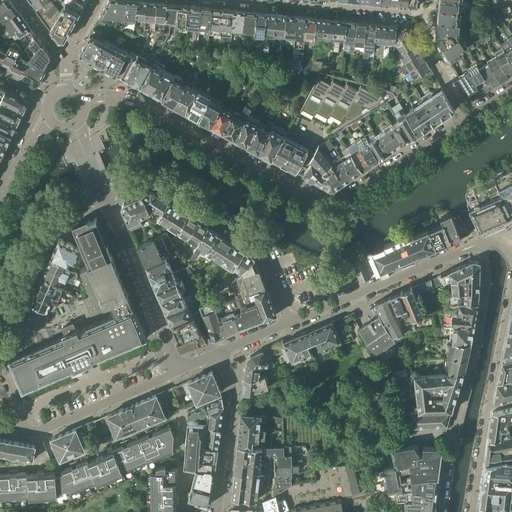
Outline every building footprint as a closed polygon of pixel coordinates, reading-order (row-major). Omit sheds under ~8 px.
[(2,0),(0,2),(0,13),(13,5),(9,0),(2,0)] [(35,0),(32,3),(37,10),(49,0),(35,0)] [(49,0),(37,10),(42,17),(62,3),(64,1),(64,0),(49,0)] [(65,5),(51,29),(59,41),(60,41),(60,42),(61,42),(62,42),(62,41),(63,41),(84,4),(81,2),(76,0),(64,0),(64,1),(62,3),(65,5)] [(108,0),(109,0),(105,6),(100,15),(100,16),(98,19),(97,21),(111,26),(112,25),(116,26),(117,17),(124,18),(126,0),(108,0)] [(127,0),(126,0),(124,18),(123,23),(123,26),(134,29),(136,18),(138,1),(127,0)] [(439,3),(438,10),(461,12),(461,10),(458,10),(459,5),(461,5),(461,0),(438,0),(439,3)] [(147,2),(138,1),(136,18),(141,19),(140,28),(145,28),(145,19),(147,2)] [(157,3),(147,2),(145,19),(151,20),(150,29),(154,31),(155,20),(157,3)] [(42,17),(51,29),(65,5),(62,3),(42,17)] [(167,4),(157,3),(155,20),(161,21),(159,33),(164,33),(167,4)] [(177,5),(167,4),(164,33),(169,34),(170,22),(175,23),(177,5)] [(177,5),(175,23),(174,34),(180,35),(181,26),(187,27),(189,6),(177,4),(177,5)] [(0,13),(0,24),(18,11),(13,5),(0,13)] [(201,7),(189,6),(187,27),(195,27),(195,30),(193,30),(192,39),(198,39),(198,33),(201,7)] [(211,8),(201,7),(198,33),(204,34),(204,36),(206,37),(206,42),(208,42),(208,38),(209,33),(211,8)] [(211,33),(220,34),(223,9),(211,8),(209,33),(211,33)] [(223,9),(220,34),(220,35),(231,36),(232,29),(234,10),(223,9)] [(245,11),(234,10),(232,29),(243,30),(245,11)] [(438,15),(437,22),(457,23),(458,15),(460,15),(461,12),(438,10),(438,15)] [(0,24),(0,31),(2,34),(23,19),(18,11),(0,24)] [(256,13),(245,11),(243,30),(242,41),(246,41),(248,42),(250,31),(255,32),(256,13)] [(267,14),(256,13),(255,32),(253,46),(263,47),(267,14)] [(277,15),(267,14),(263,47),(263,52),(268,52),(269,41),(275,42),(277,15)] [(277,15),(275,42),(284,43),(287,15),(277,15)] [(296,16),(287,15),(284,43),(293,44),(296,16)] [(296,16),(293,44),(293,53),(291,65),(302,68),(303,53),(299,52),(299,46),(304,46),(304,45),(305,38),(307,17),(296,16)] [(316,18),(307,17),(305,38),(304,45),(314,46),(314,44),(316,18)] [(326,19),(316,18),(314,44),(318,44),(318,46),(324,46),(324,45),(326,19)] [(2,34),(0,35),(0,38),(3,37),(5,38),(8,36),(11,35),(14,39),(15,40),(17,37),(19,36),(24,33),(31,41),(36,36),(28,25),(23,19),(2,34)] [(336,20),(326,19),(324,45),(334,46),(334,38),(336,20)] [(346,21),(336,20),(334,38),(334,46),(333,51),(338,51),(339,38),(344,39),(346,21)] [(87,58),(93,61),(104,41),(111,26),(97,21),(91,32),(80,51),(81,55),(81,54),(87,57),(87,58)] [(357,22),(346,21),(344,39),(343,49),(349,50),(354,51),(357,22)] [(366,23),(357,22),(354,51),(358,51),(359,43),(364,44),(366,23)] [(435,38),(436,39),(446,33),(459,34),(460,24),(457,23),(437,22),(435,38)] [(376,24),(366,23),(364,44),(363,55),(373,56),(373,53),(376,24)] [(386,25),(376,24),(373,53),(383,55),(386,25)] [(396,26),(386,25),(383,55),(383,57),(387,58),(389,43),(394,43),(396,26)] [(405,27),(396,26),(394,43),(399,51),(415,42),(405,26),(405,27)] [(508,38),(511,44),(511,32),(508,26),(503,29),(508,38)] [(15,57),(11,66),(37,79),(38,79),(39,79),(44,70),(30,57),(37,50),(30,42),(31,41),(24,33),(19,36),(17,37),(23,45),(25,48),(22,51),(16,58),(15,57)] [(442,48),(443,50),(459,39),(461,38),(459,34),(446,33),(436,39),(439,44),(442,48)] [(36,36),(31,41),(30,42),(37,50),(30,57),(44,70),(50,56),(49,53),(36,36)] [(147,37),(141,47),(146,50),(147,46),(151,49),(157,38),(153,36),(151,39),(147,37)] [(483,36),(475,41),(478,45),(486,40),(483,36)] [(0,41),(3,37),(0,38),(0,46),(6,51),(9,47),(0,41)] [(511,44),(508,38),(499,44),(503,49),(511,64),(511,44)] [(445,54),(447,58),(457,53),(464,48),(465,48),(462,44),(459,39),(443,50),(445,54)] [(100,65),(104,68),(115,47),(104,41),(93,61),(100,65)] [(9,47),(6,51),(1,61),(2,62),(2,63),(6,65),(7,64),(11,66),(15,57),(16,58),(22,51),(25,48),(23,45),(20,47),(18,45),(19,45),(14,42),(13,42),(10,45),(9,47)] [(420,51),(415,42),(399,51),(397,52),(400,57),(393,61),(393,63),(395,66),(402,61),(420,51)] [(112,72),(116,74),(127,53),(115,47),(104,68),(105,68),(105,67),(112,71),(112,72)] [(463,52),(466,50),(464,48),(457,53),(460,58),(463,57),(462,56),(463,52)] [(499,56),(496,58),(508,77),(511,73),(511,64),(503,49),(497,53),(499,56)] [(116,74),(124,78),(138,54),(130,50),(129,53),(127,52),(127,53),(116,74)] [(425,59),(420,51),(402,61),(405,66),(398,70),(400,74),(425,59)] [(460,58),(457,53),(447,58),(451,64),(460,58)] [(124,78),(132,83),(140,69),(138,68),(142,61),(146,59),(138,54),(124,78)] [(496,58),(488,63),(499,82),(508,77),(496,58)] [(132,83),(140,87),(152,66),(144,62),(146,59),(142,61),(138,68),(140,69),(132,83)] [(302,68),(309,69),(312,69),(313,60),(303,59),(302,68)] [(430,69),(425,59),(400,74),(402,78),(410,73),(413,79),(420,75),(430,69)] [(321,72),(322,64),(322,61),(313,60),(312,71),(318,72),(318,71),(321,72)] [(480,62),(477,64),(490,87),(499,82),(488,63),(483,66),(480,62)] [(140,87),(152,93),(163,71),(164,70),(153,64),(152,66),(140,87)] [(322,64),(321,72),(331,73),(332,66),(322,64)] [(477,64),(467,69),(482,92),(490,87),(477,64)] [(162,99),(174,77),(175,75),(175,74),(165,68),(164,70),(163,71),(152,93),(162,99)] [(433,73),(430,69),(420,75),(423,79),(429,76),(433,73)] [(482,92),(467,69),(467,70),(463,72),(458,75),(472,99),(482,92)] [(174,77),(162,99),(169,103),(174,106),(191,75),(189,74),(184,83),(181,81),(182,78),(175,75),(174,77)] [(179,108),(186,112),(198,91),(187,85),(192,76),(191,75),(174,106),(179,108)] [(423,79),(420,75),(413,79),(410,80),(413,85),(423,79)] [(301,109),(313,115),(332,80),(331,80),(329,84),(317,77),(301,109)] [(316,112),(327,118),(346,83),(345,83),(343,86),(332,80),(313,115),(314,115),(316,112)] [(330,114),(341,120),(360,86),(359,85),(357,89),(346,83),(327,118),(328,118),(330,114)] [(360,86),(341,120),(342,121),(344,117),(348,119),(359,112),(363,105),(368,108),(377,102),(381,95),(370,89),(369,91),(360,86)] [(0,100),(23,112),(28,101),(5,90),(0,87),(0,100)] [(433,96),(445,115),(454,109),(442,89),(433,96)] [(193,116),(198,119),(209,97),(198,91),(186,112),(193,116)] [(433,96),(432,94),(430,91),(421,98),(422,99),(422,100),(424,102),(436,121),(444,115),(444,116),(445,115),(433,96)] [(210,125),(221,105),(222,104),(209,97),(198,119),(202,121),(210,125)] [(413,106),(414,108),(426,128),(436,121),(424,102),(422,100),(422,99),(413,106)] [(0,115),(17,123),(23,112),(0,100),(0,115)] [(392,107),(411,138),(418,133),(406,114),(404,111),(399,103),(392,107)] [(214,127),(223,132),(233,112),(221,105),(210,125),(214,127)] [(230,136),(234,139),(248,115),(251,108),(245,105),(241,113),(234,109),(233,112),(223,132),(230,136)] [(406,114),(418,133),(426,128),(414,108),(413,106),(404,111),(406,114)] [(391,124),(403,143),(406,141),(411,138),(392,107),(391,108),(399,119),(391,124)] [(0,130),(11,136),(17,123),(0,115),(0,130)] [(239,141),(247,145),(260,121),(248,115),(234,139),(239,141)] [(254,149),(258,151),(273,125),(274,123),(269,120),(266,125),(260,121),(247,145),(254,149)] [(359,125),(356,121),(350,125),(354,130),(359,127),(359,125)] [(376,138),(387,154),(388,154),(391,151),(392,151),(395,149),(402,144),(403,143),(391,124),(391,123),(382,129),(383,130),(375,136),(376,138)] [(263,154),(272,159),(280,144),(283,138),(286,133),(286,132),(273,125),(258,151),(263,154)] [(0,141),(6,145),(11,136),(0,130),(0,141)] [(365,136),(378,160),(379,160),(379,159),(381,158),(382,158),(386,154),(387,155),(387,154),(376,138),(372,140),(368,134),(365,136)] [(357,144),(370,166),(378,160),(365,136),(360,139),(361,141),(357,143),(357,144)] [(295,144),(283,138),(280,144),(272,159),(273,160),(296,172),(297,172),(297,171),(304,157),(307,151),(295,144)] [(335,161),(332,164),(333,166),(344,184),(348,181),(353,178),(354,177),(342,160),(339,155),(333,159),(327,151),(333,147),(328,140),(318,147),(323,151),(335,161)] [(348,150),(362,171),(370,166),(357,144),(348,150)] [(313,182),(313,181),(320,173),(323,175),(332,164),(335,161),(323,151),(318,147),(307,161),(311,164),(303,174),(302,174),(302,175),(305,177),(307,179),(308,178),(313,182)] [(342,160),(354,177),(357,175),(361,171),(362,171),(348,150),(346,147),(341,151),(346,158),(342,160)] [(331,181),(329,190),(330,191),(333,191),(336,188),(337,188),(339,187),(344,183),(344,184),(333,166),(332,164),(323,175),(325,177),(326,176),(331,181)] [(493,179),(495,183),(511,217),(511,216),(511,169),(504,173),(503,174),(493,179)] [(329,190),(331,181),(326,176),(325,177),(323,175),(320,173),(313,181),(319,184),(319,185),(322,186),(326,188),(326,189),(329,190)] [(511,217),(495,183),(474,192),(477,198),(467,203),(468,208),(477,227),(479,231),(501,221),(511,217)] [(154,208),(161,212),(167,202),(154,193),(153,193),(152,192),(150,192),(151,192),(148,193),(143,195),(150,211),(151,209),(153,210),(154,208)] [(150,213),(150,211),(143,195),(132,200),(142,224),(143,227),(154,222),(153,219),(148,221),(145,215),(150,213)] [(131,229),(142,224),(132,200),(123,203),(121,207),(126,218),(130,227),(131,229)] [(157,218),(167,225),(178,209),(174,206),(167,202),(161,212),(157,218)] [(167,225),(177,231),(188,215),(181,211),(178,209),(167,225)] [(435,250),(435,249),(451,243),(451,242),(461,238),(460,238),(458,233),(461,231),(459,225),(456,226),(451,215),(451,214),(450,214),(440,218),(443,224),(427,230),(426,230),(426,231),(413,236),(413,235),(412,235),(412,236),(403,239),(394,243),(386,247),(386,246),(385,246),(385,247),(386,247),(372,253),(372,252),(371,252),(371,253),(371,254),(371,255),(372,255),(378,270),(378,271),(378,272),(379,272),(380,273),(380,272),(394,266),(393,267),(394,267),(395,267),(394,267),(403,263),(403,264),(412,260),(412,259),(421,256),(422,256),(421,255),(434,250),(435,250)] [(177,231),(187,237),(197,221),(188,215),(177,231)] [(90,265),(111,256),(107,246),(108,246),(107,245),(96,219),(96,218),(88,221),(87,219),(73,225),(73,224),(72,225),(90,265)] [(187,237),(197,244),(208,228),(197,221),(187,237)] [(203,257),(205,255),(218,235),(208,228),(197,244),(195,247),(193,250),(203,257)] [(137,245),(141,254),(171,241),(165,233),(137,245)] [(218,263),(220,261),(231,243),(218,234),(218,235),(205,255),(218,263)] [(60,239),(59,238),(58,238),(58,240),(57,240),(55,245),(53,251),(52,251),(53,251),(50,256),(50,257),(67,264),(68,263),(70,260),(74,261),(80,247),(60,239)] [(141,254),(145,263),(169,253),(165,245),(169,244),(170,245),(173,244),(171,241),(141,254)] [(233,269),(234,267),(244,252),(244,251),(231,243),(220,261),(233,269)] [(511,245),(496,251),(498,253),(502,258),(511,254),(511,245)] [(145,263),(149,272),(172,263),(180,259),(178,254),(180,254),(177,250),(169,253),(145,263)] [(234,267),(242,272),(254,259),(255,259),(254,258),(244,252),(234,267)] [(371,275),(364,257),(363,255),(358,256),(359,259),(352,262),(360,279),(371,275)] [(91,311),(110,303),(116,301),(128,296),(128,295),(112,256),(111,256),(90,265),(80,269),(89,291),(85,293),(78,290),(76,295),(75,297),(76,298),(84,295),(91,311)] [(46,266),(80,280),(80,279),(74,277),(76,273),(65,268),(67,264),(50,257),(46,266)] [(254,259),(242,272),(242,275),(259,269),(255,260),(254,260),(254,259)] [(479,269),(479,267),(479,262),(473,261),(462,265),(459,267),(448,271),(451,278),(465,272),(465,271),(479,269)] [(155,287),(156,290),(180,280),(194,274),(188,266),(172,272),(170,267),(173,266),(172,263),(149,272),(149,273),(150,275),(153,281),(154,284),(155,287)] [(42,275),(59,282),(61,277),(73,282),(74,282),(78,283),(80,280),(46,266),(42,275)] [(465,272),(451,278),(450,278),(452,293),(446,293),(447,307),(459,306),(459,302),(478,301),(479,289),(479,284),(479,276),(491,275),(489,266),(479,267),(479,269),(465,271),(465,272)] [(240,275),(231,282),(237,296),(249,292),(265,286),(266,286),(259,270),(259,269),(242,275),(242,272),(240,274),(240,275)] [(411,287),(414,295),(432,287),(440,283),(450,278),(451,278),(448,271),(437,276),(437,277),(431,279),(430,279),(425,281),(421,283),(422,283),(411,287)] [(72,298),(75,297),(76,295),(57,287),(59,282),(42,275),(39,284),(72,298)] [(161,301),(181,292),(185,291),(180,280),(156,290),(155,290),(157,294),(158,293),(161,300),(161,301)] [(67,301),(72,298),(39,284),(35,293),(51,300),(53,296),(58,298),(58,297),(67,301)] [(267,290),(265,286),(249,292),(250,295),(253,294),(263,319),(276,315),(267,290)] [(425,326),(444,324),(440,310),(423,315),(414,295),(411,287),(410,287),(410,288),(402,291),(400,292),(417,328),(425,326)] [(164,309),(166,312),(186,304),(193,301),(190,295),(184,298),(181,292),(161,301),(161,302),(162,302),(165,309),(164,309)] [(262,319),(263,319),(253,294),(250,295),(249,292),(237,296),(232,298),(242,327),(247,325),(262,319)] [(405,330),(417,328),(400,292),(397,293),(390,296),(405,330)] [(58,303),(51,300),(35,293),(31,303),(28,309),(35,313),(37,312),(39,306),(46,309),(47,309),(49,305),(53,307),(58,305),(58,303)] [(501,305),(511,305),(511,296),(502,295),(501,305)] [(110,303),(115,314),(133,307),(128,296),(116,301),(110,303)] [(405,331),(405,330),(390,296),(375,303),(379,314),(392,335),(405,331)] [(239,328),(242,327),(232,298),(214,305),(224,333),(239,328)] [(201,310),(210,335),(211,338),(224,333),(214,305),(212,300),(199,305),(201,310)] [(440,310),(444,324),(448,324),(452,324),(474,323),(476,312),(478,302),(478,301),(459,302),(459,306),(447,307),(447,310),(441,310),(440,310)] [(488,303),(478,302),(476,312),(487,312),(488,303)] [(171,323),(171,324),(191,314),(186,304),(166,312),(168,316),(171,323)] [(499,314),(511,316),(511,315),(511,314),(511,305),(501,305),(499,314)] [(133,307),(115,314),(112,316),(111,315),(108,316),(108,317),(99,321),(98,320),(95,322),(95,323),(78,330),(77,328),(75,329),(73,322),(62,327),(65,333),(63,334),(64,336),(25,352),(23,353),(24,353),(10,359),(10,358),(9,359),(9,361),(10,361),(22,389),(21,389),(22,390),(24,389),(37,384),(38,383),(52,378),(72,369),(72,370),(72,372),(74,371),(79,369),(81,369),(90,365),(90,364),(96,362),(97,361),(97,360),(96,359),(130,344),(130,345),(131,344),(144,338),(144,339),(146,338),(145,336),(133,308),(133,307)] [(191,314),(171,324),(178,340),(177,341),(180,349),(199,342),(199,343),(208,340),(193,316),(192,316),(191,314)] [(376,353),(394,339),(392,335),(379,314),(359,328),(376,353)] [(509,327),(505,347),(511,346),(511,314),(511,315),(511,316),(510,318),(499,317),(497,325),(509,327)] [(266,349),(262,351),(267,363),(271,374),(277,372),(270,354),(275,352),(276,355),(282,352),(287,362),(291,361),(291,362),(311,353),(307,343),(316,339),(322,354),(342,346),(331,321),(310,330),(305,332),(283,341),(285,346),(281,348),(280,344),(279,344),(276,345),(276,346),(275,346),(271,347),(270,348),(267,349),(266,350),(266,349)] [(470,342),(474,323),(452,324),(452,340),(444,340),(444,343),(449,343),(470,342)] [(447,351),(447,357),(467,357),(470,342),(449,343),(449,351),(447,351)] [(503,358),(502,362),(511,359),(511,346),(505,347),(503,358)] [(245,377),(244,379),(251,379),(258,377),(259,376),(259,366),(267,363),(262,351),(262,350),(254,354),(251,355),(250,356),(249,357),(248,358),(247,359),(247,361),(246,362),(246,363),(246,364),(245,377)] [(443,358),(444,373),(463,371),(467,357),(447,357),(443,358)] [(488,371),(486,382),(497,384),(511,380),(511,359),(502,362),(490,360),(488,371)] [(192,391),(197,402),(218,393),(221,393),(219,390),(212,373),(212,371),(210,372),(189,381),(189,380),(188,381),(188,382),(182,384),(187,394),(192,391)] [(463,371),(444,373),(433,374),(429,374),(426,375),(414,376),(418,412),(410,412),(412,427),(447,426),(454,401),(457,391),(463,371)] [(251,379),(244,379),(243,389),(243,394),(268,387),(264,375),(258,377),(251,379)] [(497,384),(486,382),(481,402),(494,404),(494,403),(495,403),(511,398),(511,380),(497,384)] [(141,401),(131,405),(142,430),(152,426),(150,421),(164,415),(164,413),(163,414),(156,396),(157,396),(156,395),(156,394),(154,395),(143,400),(141,401)] [(221,397),(207,403),(210,411),(223,406),(221,397)] [(199,417),(199,421),(198,421),(205,422),(206,422),(207,411),(210,411),(207,403),(187,411),(187,419),(198,415),(199,417)] [(116,435),(116,436),(128,431),(130,430),(132,434),(142,430),(131,405),(127,407),(126,407),(125,407),(122,409),(120,409),(120,410),(109,414),(107,415),(108,417),(115,434),(116,435)] [(166,409),(168,413),(168,414),(178,410),(176,405),(166,409)] [(206,422),(205,422),(205,425),(206,425),(220,427),(223,406),(210,411),(207,411),(206,422)] [(511,408),(492,412),(492,414),(491,422),(490,427),(477,424),(475,433),(489,435),(488,440),(511,434),(511,432),(510,433),(509,426),(511,425),(511,409),(511,408)] [(239,426),(259,428),(260,421),(265,421),(265,416),(260,415),(240,413),(240,414),(239,426)] [(198,421),(199,421),(187,420),(186,437),(190,437),(190,442),(186,442),(184,465),(196,468),(201,469),(201,467),(214,468),(217,448),(203,446),(206,425),(205,425),(205,422),(198,421)] [(87,459),(70,466),(61,470),(58,461),(54,462),(51,463),(54,471),(44,472),(44,470),(38,471),(39,473),(27,474),(27,472),(0,474),(0,509),(57,504),(73,502),(134,477),(132,472),(149,464),(148,461),(173,451),(174,435),(174,434),(169,424),(127,442),(112,448),(113,450),(103,454),(102,452),(97,454),(98,456),(88,461),(87,459)] [(220,427),(206,425),(203,446),(217,448),(220,427)] [(258,440),(264,440),(264,439),(265,429),(259,428),(239,426),(239,427),(238,439),(238,440),(237,446),(251,447),(252,441),(258,440)] [(53,438),(52,438),(51,438),(52,440),(59,457),(60,459),(84,449),(76,430),(75,428),(73,429),(53,438)] [(485,462),(511,458),(511,460),(511,434),(488,440),(487,445),(487,451),(485,462)] [(0,438),(0,458),(2,459),(3,454),(9,455),(8,463),(12,463),(16,442),(9,441),(5,440),(0,438)] [(473,448),(487,451),(487,445),(488,440),(474,438),(473,448)] [(264,448),(264,446),(264,440),(258,440),(252,441),(251,447),(237,446),(236,459),(261,462),(262,448),(264,448)] [(16,442),(12,463),(15,462),(16,456),(32,459),(35,445),(16,442)] [(438,477),(439,475),(438,475),(438,473),(439,473),(439,472),(438,471),(439,469),(440,468),(439,467),(439,465),(440,465),(440,464),(440,457),(455,459),(457,450),(442,448),(423,446),(423,453),(419,453),(418,444),(392,451),(395,469),(397,468),(399,473),(410,470),(411,478),(407,478),(407,479),(407,482),(438,477)] [(265,455),(275,455),(291,454),(294,454),(294,450),(284,450),(284,446),(271,446),(264,446),(264,448),(265,455)] [(275,455),(275,466),(298,465),(302,465),(302,460),(292,460),(291,454),(275,455)] [(464,500),(479,502),(511,507),(511,503),(509,503),(510,496),(511,496),(511,491),(511,484),(511,460),(511,458),(485,462),(482,478),(481,486),(480,493),(465,491),(464,500)] [(265,462),(261,462),(236,459),(235,472),(259,474),(260,464),(265,464),(265,462)] [(336,465),(339,476),(357,472),(354,460),(336,465)] [(175,511),(176,499),(178,499),(178,492),(176,492),(176,482),(178,482),(177,468),(165,468),(165,464),(156,466),(156,471),(150,471),(151,482),(152,482),(152,490),(151,490),(151,501),(152,501),(152,511),(175,511)] [(275,476),(275,477),(291,477),(292,476),(292,470),(298,470),(298,465),(275,466),(275,476)] [(196,468),(192,484),(212,489),(214,468),(201,467),(201,469),(196,468)] [(316,469),(315,467),(313,467),(310,469),(301,472),(303,477),(314,470),(316,469)] [(426,493),(436,493),(437,486),(451,487),(452,478),(438,477),(407,482),(401,483),(399,473),(397,468),(395,469),(384,471),(389,493),(396,491),(419,489),(420,491),(425,491),(426,493)] [(259,474),(235,472),(234,472),(233,484),(258,487),(263,487),(264,474),(259,474)] [(339,476),(341,487),(359,483),(357,472),(339,476)] [(272,489),(272,496),(275,494),(282,491),(292,485),(291,477),(275,477),(273,477),(273,484),(272,489)] [(359,483),(341,487),(343,495),(348,497),(365,493),(364,488),(361,489),(359,483)] [(212,489),(192,484),(188,498),(210,504),(212,489)] [(257,498),(258,487),(233,484),(231,497),(256,500),(257,498)] [(405,511),(434,511),(435,506),(434,506),(436,493),(426,493),(425,491),(420,491),(419,489),(396,491),(397,502),(404,501),(404,503),(405,511)] [(280,511),(288,509),(285,499),(277,502),(276,499),(275,495),(275,494),(272,496),(262,499),(263,504),(265,511),(261,511),(260,511),(280,511)] [(340,499),(334,501),(335,511),(346,511),(345,502),(340,499)] [(335,511),(334,501),(323,503),(324,511),(335,511)] [(461,511),(511,511),(511,507),(479,502),(478,510),(463,507),(461,511)] [(324,511),(323,503),(312,505),(313,511),(324,511)]
